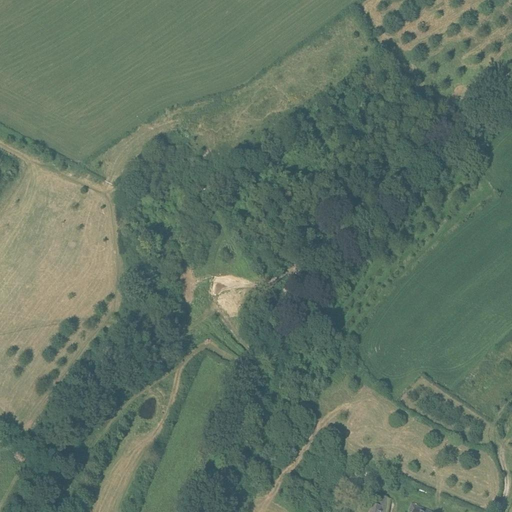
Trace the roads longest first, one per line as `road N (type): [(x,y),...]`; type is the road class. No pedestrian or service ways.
road 1 (track): [(511,88),(454,124),(305,260),(264,333),(255,390),(205,511)]
road 2 (track): [(57,511),(95,438),(193,353),(214,348),(258,371)]
road 3 (track): [(127,325),(174,329),(218,317),(259,364)]
road 4 (track): [(127,325),(0,345)]
